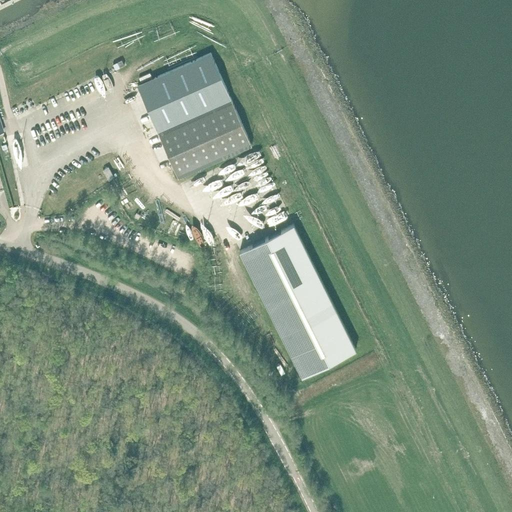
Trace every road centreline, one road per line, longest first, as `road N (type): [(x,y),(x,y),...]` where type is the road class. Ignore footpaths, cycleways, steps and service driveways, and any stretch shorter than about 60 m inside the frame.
road 1 (tertiary): [(314,511),(245,384),(190,326),(118,284),(13,244)]
road 2 (unknown): [(27,223),(87,218),(172,259)]
